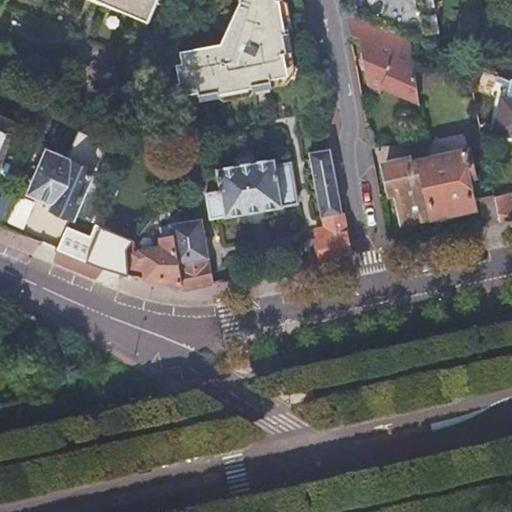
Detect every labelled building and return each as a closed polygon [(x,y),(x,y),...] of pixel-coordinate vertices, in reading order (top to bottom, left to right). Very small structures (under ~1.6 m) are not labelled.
[(101,0),(148,19),(148,21),(150,22),(159,0),(101,0)] [(200,101),(221,97),(220,90),(251,85),(252,90),(273,87),(271,76),(286,73),(282,51),(294,50),(290,31),(284,31),(278,0),(240,0),(241,1),(222,43),(180,51),(183,62),(176,63),(182,93),(198,90),(200,101)] [(344,0),(347,14),(409,40),(431,49),(421,0),(344,0)] [(421,0),(431,49),(440,52),(429,0),(421,0)] [(409,40),(347,14),(351,34),(351,35),(362,40),(370,84),(382,90),(384,86),(420,101),(409,40)] [(416,80),(436,82),(438,62),(419,59),(416,80)] [(492,96),(494,91),(499,77),(484,71),(477,90),(492,96)] [(511,82),(499,77),(494,91),(504,94),(505,91),(511,93),(511,100),(500,99),(494,132),(511,136),(511,82)] [(0,159),(16,125),(0,117),(0,159)] [(314,237),(319,261),(351,254),(331,148),(309,152),(322,216),(323,216),(327,235),(314,237)] [(75,218),(96,171),(49,152),(31,192),(56,203),(54,209),(75,218)] [(468,152),(430,160),(437,215),(474,207),(468,176),(473,175),(468,152)] [(212,216),(226,214),(226,216),(284,205),(284,204),(299,201),(291,161),(276,164),(275,158),(217,168),(222,192),(208,195),(212,216)] [(437,215),(430,160),(409,165),(408,161),(385,167),(391,193),(398,191),(404,222),(437,215)] [(501,222),(511,219),(511,200),(510,193),(496,196),(501,222)] [(496,196),(495,194),(479,198),(485,225),(501,222),(496,196)] [(183,285),(184,289),(214,283),(203,221),(171,226),(171,228),(171,229),(172,233),(173,237),(183,285)] [(145,278),(183,285),(173,237),(162,239),(163,247),(143,250),(134,256),(136,266),(143,265),(145,278)] [(114,238),(101,268),(128,275),(127,250),(129,245),(114,238)]
